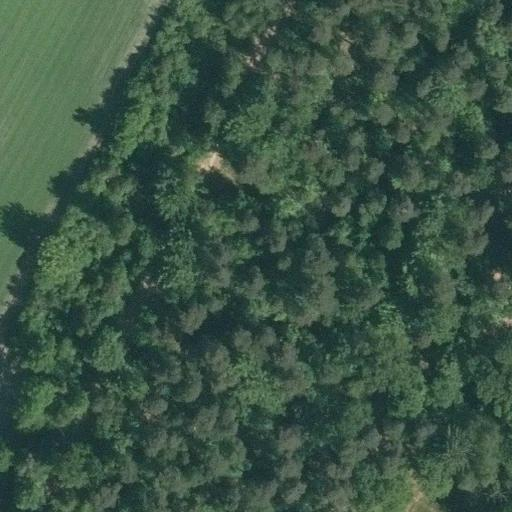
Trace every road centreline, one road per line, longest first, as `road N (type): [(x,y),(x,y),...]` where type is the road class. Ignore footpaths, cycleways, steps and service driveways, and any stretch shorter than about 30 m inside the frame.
road 1 (track): [(278,0),(27,511)]
road 2 (track): [(314,511),(511,197)]
